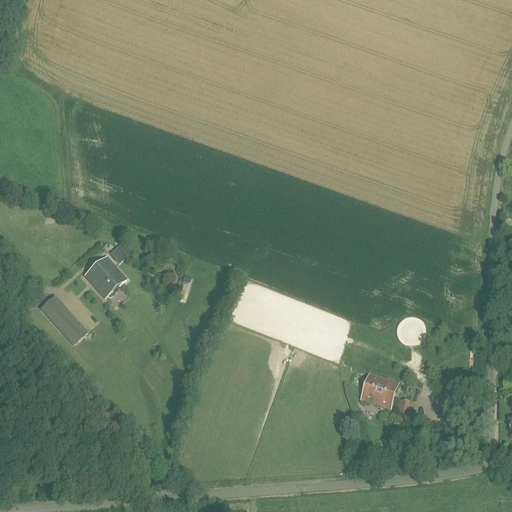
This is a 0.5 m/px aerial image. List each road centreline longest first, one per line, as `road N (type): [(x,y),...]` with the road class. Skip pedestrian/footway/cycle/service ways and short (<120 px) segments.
road 1 (unclassified): [(0,510),(368,485),(496,466)]
road 2 (unclassified): [(496,466),(493,234),(511,129)]
